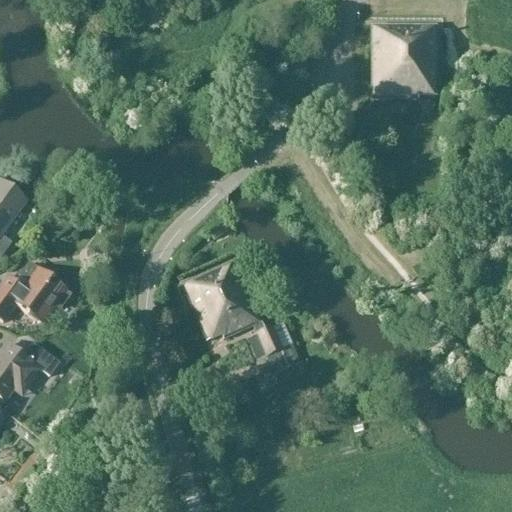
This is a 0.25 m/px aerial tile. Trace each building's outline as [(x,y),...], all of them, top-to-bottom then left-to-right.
[(418,100),(435,100),(435,30),(371,30),(371,103),(418,103),(418,100)] [(0,184),(0,261),(11,246),(2,239),(27,205),(0,184)] [(253,329),(261,325),(234,265),(182,289),(207,344),(222,338),(223,342),(253,329)] [(28,286),(37,274),(29,268),(20,280),(28,286)] [(15,308),(17,310),(40,327),(53,310),(57,313),(69,297),(65,294),(65,293),(38,272),(37,274),(28,286),(24,292),(8,280),(8,281),(0,291),(0,305),(11,314),(15,308)] [(0,305),(0,291),(8,281),(6,280),(0,288),(0,324),(4,327),(17,310),(15,308),(11,314),(0,305)] [(265,333),(261,325),(253,329),(274,376),(300,364),(282,326),(265,333)] [(48,380),(58,367),(32,348),(23,361),(6,348),(0,356),(0,401),(4,405),(19,385),(27,391),(40,373),(48,380)]
